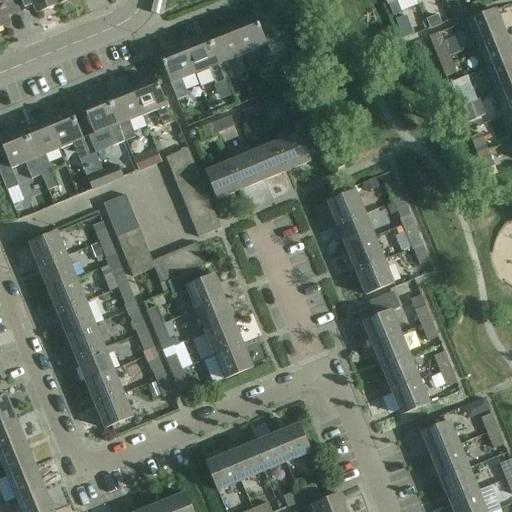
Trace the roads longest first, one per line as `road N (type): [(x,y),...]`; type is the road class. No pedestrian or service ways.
road 1 (residential): [(393,511),(343,388),(316,372),(96,457),(77,449),(0,268)]
road 2 (tertiary): [(0,74),(125,24),(143,0)]
